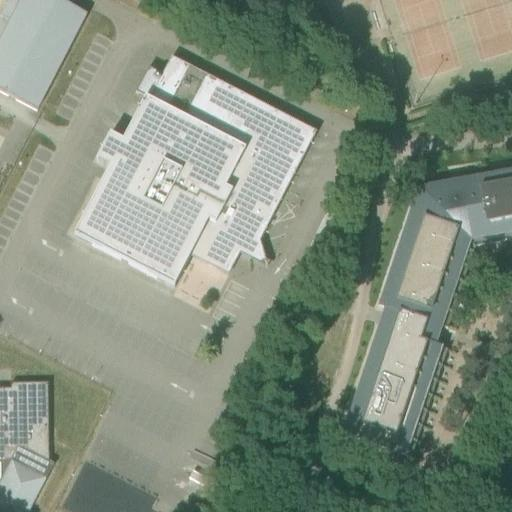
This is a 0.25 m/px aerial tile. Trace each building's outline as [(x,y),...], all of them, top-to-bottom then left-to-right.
[(0,93),(15,101),(37,112),(86,16),(55,0),(22,0),(21,2),(16,0),(8,0),(0,16),(0,93)] [(316,134),(170,58),(148,101),(145,99),(123,143),(110,136),(96,162),(109,169),(74,237),(174,289),(191,257),(228,277),(240,255),(251,260),(264,257),(260,243),(316,134)] [(333,69),(329,78),(350,87),(354,78),(333,69)] [(511,172),(461,182),(418,190),(379,308),(447,331),(473,249),(511,241),(511,172)] [(0,511),(29,511),(54,465),(49,463),(48,385),(11,385),(11,390),(5,390),(0,390),(0,463),(2,464),(2,481),(0,485),(0,511)]
